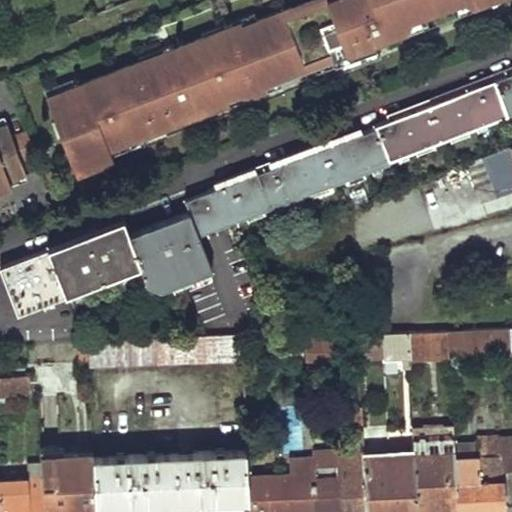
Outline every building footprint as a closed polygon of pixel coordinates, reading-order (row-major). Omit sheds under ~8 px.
[(163,51),(45,96),(55,121),(50,122),(57,138),(61,137),(75,173),(112,159),(108,147),(226,98),(227,101),(242,96),(240,92),(264,83),(265,87),(331,58),(334,64),(376,48),(372,35),(383,31),(384,34),(405,27),(410,16),(452,0),(468,0),(472,2),(476,0),(308,0),(242,25),(241,22),(217,31),(219,34),(204,40),(203,36),(174,47),(177,54),(166,59),(163,51)] [(511,69),(493,77),(508,115),(511,113),(511,69)] [(480,82),(494,120),(508,115),(493,77),(480,82)] [(272,164),(285,200),(494,120),(480,82),(375,122),(376,125),(272,164)] [(0,184),(26,175),(21,163),(35,158),(26,132),(12,137),(7,125),(0,127),(0,184)] [(511,144),(469,162),(489,212),(511,206),(511,144)] [(258,169),(271,205),(285,200),(272,164),(258,169)] [(2,263),(19,309),(141,264),(148,280),(160,286),(212,267),(199,233),(271,205),(258,169),(186,197),(190,208),(129,231),(124,217),(2,263)] [(26,175),(0,184),(0,191),(28,181),(26,175)] [(511,326),(451,328),(452,356),(511,354),(511,326)] [(412,329),(412,358),(452,356),(451,328),(412,329)] [(412,329),(359,331),(360,351),(360,355),(383,355),(383,359),(402,359),(402,366),(413,365),(412,358),(412,329)] [(335,331),(335,353),(360,351),(359,331),(335,331)] [(242,334),(89,341),(90,366),(243,360),(242,334)] [(309,338),(310,354),(331,353),(331,337),(309,338)] [(71,365),(73,393),(91,392),(90,366),(83,366),(83,364),(71,365)] [(18,379),(0,379),(0,398),(39,396),(38,383),(18,384),(18,379)] [(339,454),(340,511),(361,511),(367,511),(364,454),(362,403),(351,403),(352,418),(354,417),(356,445),(351,445),(351,454),(339,454)] [(314,453),(316,511),(340,511),(339,454),(338,446),(320,446),(318,418),(312,419),(314,453)] [(415,451),(417,510),(456,509),(454,438),(454,423),(414,425),(415,451)] [(511,435),(500,436),(501,468),(511,468),(511,435)] [(454,438),(456,509),(502,508),(501,468),(500,436),(454,438)] [(47,497),(47,511),(82,511),(97,511),(96,503),(94,455),(94,450),(64,451),(64,445),(41,446),(41,459),(43,497),(47,497)] [(94,455),(96,503),(248,497),(247,473),(246,450),(94,455)] [(364,454),(367,511),(417,510),(415,451),(364,454)] [(290,471),(247,473),(248,497),(248,511),(316,511),(314,453),(289,455),(290,471)] [(0,511),(47,511),(47,497),(43,497),(41,459),(28,460),(28,477),(0,478),(0,511)]
